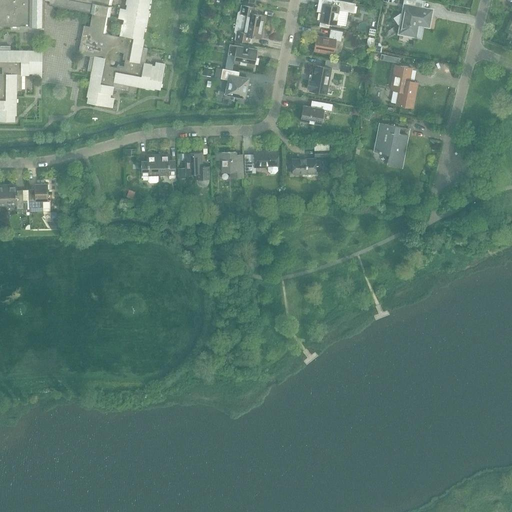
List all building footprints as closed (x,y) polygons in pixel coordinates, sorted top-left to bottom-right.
[(0,0),(0,120),(14,120),(14,115),(15,115),(16,95),(14,95),(14,89),(21,89),(21,75),(28,75),(28,73),(31,73),(31,77),(40,77),(40,51),(35,51),(35,50),(16,50),(16,51),(9,51),(9,46),(0,45),(0,25),(19,26),(19,23),(28,23),(28,26),(43,26),(43,0),(47,0),(48,5),(89,13),(92,13),(89,26),(83,25),(78,54),(90,56),(87,70),(92,71),(91,77),(89,77),(86,96),(87,96),(86,102),(112,107),(113,98),(109,97),(110,93),(112,93),(113,87),(127,89),(128,84),(135,85),(134,86),(153,89),(154,88),(160,89),(164,64),(155,62),(155,66),(151,66),(151,64),(144,63),(147,48),(142,48),(143,39),(142,39),(144,26),(146,27),(149,11),(147,10),(149,0),(0,0)] [(348,12),(353,13),(355,4),(335,0),(331,0),(331,5),(322,3),(319,21),(345,26),(348,12)] [(235,21),(263,26),(265,16),(256,14),(258,7),(241,4),(239,11),(237,13),(235,21)] [(416,23),(427,25),(430,10),(404,5),(402,14),(399,13),(393,18),(397,24),(400,24),(399,32),(414,35),(416,23)] [(261,38),(263,26),(235,21),(234,30),(235,32),(234,39),(251,42),(252,36),(261,38)] [(334,39),(340,40),(341,32),(330,30),(328,38),(316,36),(313,51),(331,54),(334,39)] [(232,63),(254,67),(256,55),(241,52),(243,46),(229,44),(227,54),(233,55),(232,63)] [(330,68),(337,69),(338,62),(324,59),(323,67),(313,65),(310,80),(308,79),(306,88),(309,88),(309,90),(326,93),(330,68)] [(395,104),(412,107),(416,85),(408,84),(411,68),(394,65),(389,89),(397,91),(395,104)] [(241,78),(240,80),(237,80),(238,72),(222,69),(220,79),(228,80),(226,91),(234,92),(233,95),(243,96),(245,87),(247,88),(248,79),(241,78)] [(322,109),(330,110),(331,104),(318,101),(317,108),(303,105),(300,120),(319,124),(322,109)] [(426,122),(424,113),(417,114),(418,123),(426,122)] [(390,166),(401,168),(408,129),(379,123),(373,151),(392,155),(390,166)] [(275,173),(278,170),(278,166),(279,166),(278,151),(253,151),(253,153),(244,154),(245,173),(254,172),(254,167),(267,166),(268,170),(271,173),(275,173)] [(242,164),(236,164),(235,152),(215,153),(216,160),(222,160),(222,172),(230,172),(230,178),(242,177),(242,164)] [(209,167),(202,167),(201,153),(185,153),(186,173),(196,173),(196,179),(196,181),(197,183),(199,185),(201,186),(203,186),(205,185),(207,184),(209,182),(209,180),(209,178),(209,167)] [(158,180),(158,175),(157,154),(146,155),(147,167),(141,167),(141,180),(147,180),(147,181),(149,182),(157,182),(158,180)] [(157,154),(158,175),(168,174),(169,179),(175,179),(174,166),(169,166),(168,154),(157,154)] [(317,159),(315,159),(314,157),(292,158),(293,174),(315,173),(315,171),(318,171),(320,171),(322,169),(323,166),(323,164),(322,161),(320,160),(317,159)] [(28,190),(29,207),(40,207),(40,200),(47,200),(46,183),(33,183),(33,189),(28,190)] [(4,185),(5,205),(7,205),(7,206),(9,207),(13,207),(15,205),(16,205),(16,209),(22,209),(22,196),(15,196),(15,184),(4,185)]
